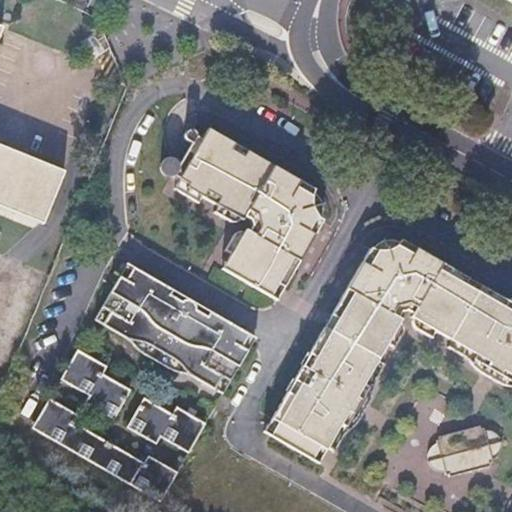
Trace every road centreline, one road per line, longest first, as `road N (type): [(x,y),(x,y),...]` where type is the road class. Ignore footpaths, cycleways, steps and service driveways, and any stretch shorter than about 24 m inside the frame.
road 1 (residential): [(367,192),(188,87),(164,88),(127,125),(118,158),(120,240),(285,338)]
road 2 (residential): [(285,338),(367,192)]
road 3 (residential): [(511,277),(367,192)]
road 4 (residential): [(424,0),(412,20),(511,74)]
